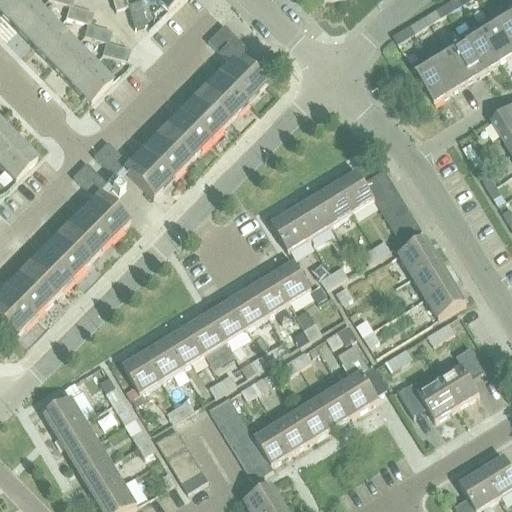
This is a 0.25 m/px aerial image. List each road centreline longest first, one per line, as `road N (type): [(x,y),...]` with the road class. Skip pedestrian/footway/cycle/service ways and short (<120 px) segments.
road 1 (residential): [(5,405),(331,79)]
road 2 (residential): [(511,322),(412,161),(331,79)]
road 3 (residential): [(84,158),(177,70),(187,46),(234,0)]
road 4 (residential): [(401,511),(421,482),(511,427)]
